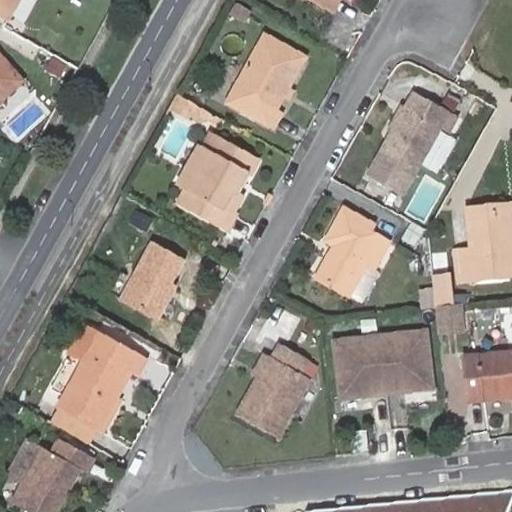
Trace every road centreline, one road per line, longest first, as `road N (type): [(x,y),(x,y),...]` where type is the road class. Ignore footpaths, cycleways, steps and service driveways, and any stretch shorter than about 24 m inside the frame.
road 1 (residential): [(436,12),(400,33),(309,174),(169,434),(174,500)]
road 2 (tertiary): [(0,317),(177,0)]
road 3 (residential): [(511,461),(174,500)]
